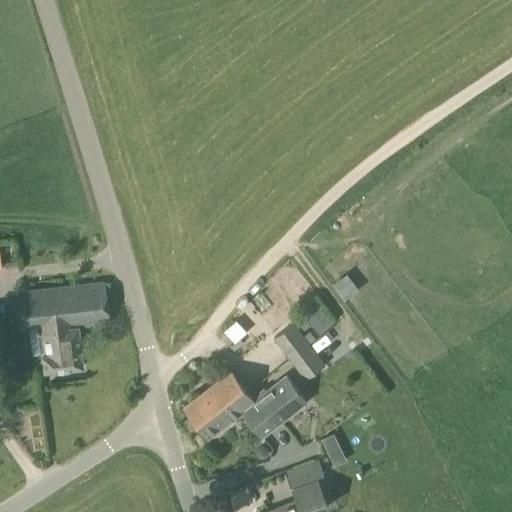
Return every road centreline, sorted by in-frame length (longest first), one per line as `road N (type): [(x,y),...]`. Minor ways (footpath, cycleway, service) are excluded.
road 1 (track): [(511,63),(332,195),(183,356),(155,376)]
road 2 (unclassified): [(162,414),(40,0)]
road 3 (unclassified): [(6,511),(162,414)]
